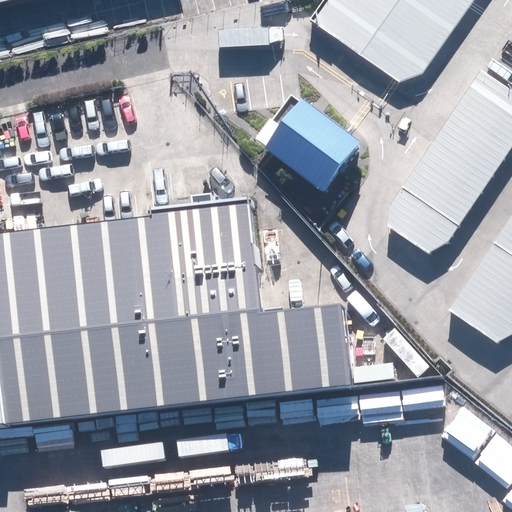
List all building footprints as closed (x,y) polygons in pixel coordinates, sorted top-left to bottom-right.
[(473,0),(326,0),(311,22),(408,91),(473,0)] [(511,151),(511,100),(481,80),(377,231),(432,268),(511,151)] [(370,144),(316,101),(276,151),(331,194),(370,144)] [(0,435),(352,395),(343,317),(265,326),(252,215),(0,243),(0,435)] [(511,344),(511,223),(445,321),(502,359),(511,344)]
